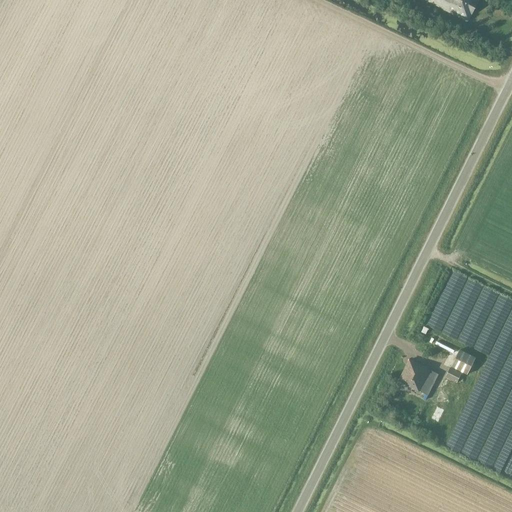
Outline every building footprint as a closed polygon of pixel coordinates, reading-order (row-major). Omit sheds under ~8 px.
[(424,0),(466,21),(477,0),(424,0)] [(458,350),(450,367),(467,374),(475,358),(458,350)] [(409,360),(399,381),(419,391),(425,394),(427,396),(438,375),(436,374),(429,371),(430,370),(409,360)] [(449,368),(444,378),(456,383),(462,386),(466,376),(449,368)] [(462,386),(456,383),(444,378),(439,390),(456,398),(462,386)] [(436,407),(430,419),(438,423),(445,409),(441,407),(440,408),(436,407)]
